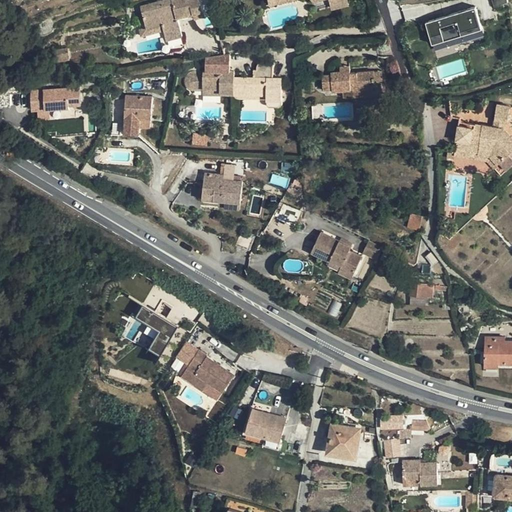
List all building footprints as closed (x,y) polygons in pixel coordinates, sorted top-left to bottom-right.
[(142,11),(147,28),(147,30),(165,25),(167,32),(170,41),(187,36),(183,22),(181,16),(175,0),(166,0),(132,10),(133,14),(142,11)] [(175,0),(181,16),(195,12),(205,9),(204,5),(202,0),(175,0)] [(488,1),(487,0),(476,0),(466,8),(457,18),(461,23),(488,1)] [(207,14),(205,9),(195,12),(197,18),(207,14)] [(183,22),(197,18),(195,12),(181,16),(183,22)] [(144,39),(167,32),(165,25),(147,30),(147,28),(141,30),(144,39)] [(231,58),(207,58),(207,75),(204,75),(204,76),(195,76),(193,76),(191,78),(189,79),(188,83),(187,85),(188,87),(190,90),(192,92),(194,93),(195,86),(203,86),(203,93),(220,93),(220,96),(235,96),(267,97),(268,102),(282,102),(282,87),(273,86),(273,81),(235,79),(230,79),(230,74),(231,58)] [(376,93),(375,83),(374,72),(350,73),(350,71),(340,71),(332,72),(332,74),(322,75),(324,90),(333,89),(333,91),(343,91),(350,91),(351,95),(376,93)] [(78,104),(77,89),(30,94),(31,104),(37,103),(38,111),(69,108),(69,105),(78,104)] [(9,94),(0,94),(0,106),(10,106),(9,94)] [(153,98),(125,97),(125,118),(139,119),(139,127),(151,128),(151,120),(152,120),(153,98)] [(282,102),(268,102),(268,108),(268,109),(269,110),(281,110),(282,109),(283,108),(282,102)] [(511,109),(497,107),(495,122),(504,123),(510,124),(511,109)] [(460,123),(456,149),(480,152),(480,154),(490,156),(499,164),(501,162),(508,169),(510,167),(511,165),(511,138),(504,129),(494,128),(460,123)] [(502,175),(508,169),(501,162),(499,164),(490,156),(480,154),(480,152),(456,149),(455,157),(472,160),(489,162),(502,175)] [(243,180),(243,165),(235,165),(235,180),(243,180)] [(241,202),(243,183),(243,182),(224,180),(218,180),(218,175),(204,174),(204,184),(203,192),(214,193),(214,200),(241,202)] [(351,200),(352,199),(344,198),(342,208),(355,210),(357,201),(351,200)] [(423,216),(411,213),(408,226),(420,229),(422,221),(423,216)] [(465,227),(461,231),(469,240),(473,236),(465,227)] [(349,247),(319,231),(310,250),(328,259),(329,257),(340,264),(339,266),(338,268),(351,274),(359,257),(348,251),(349,247)] [(368,239),(361,253),(375,260),(381,249),(368,239)] [(329,257),(328,259),(327,260),(339,266),(340,264),(329,257)] [(351,274),(338,268),(336,271),(349,278),(351,274)] [(412,284),(411,296),(425,297),(425,295),(429,296),(434,296),(435,285),(427,283),(426,286),(412,284)] [(429,305),(429,296),(425,295),(425,297),(411,296),(410,305),(429,305)] [(159,332),(148,350),(159,357),(177,327),(142,306),(135,317),(159,332)] [(148,326),(144,333),(154,338),(158,331),(148,326)] [(511,341),(506,341),(500,341),(500,337),(485,337),(485,366),(499,366),(499,363),(511,362),(511,341)] [(177,356),(188,364),(198,350),(187,342),(177,356)] [(188,364),(181,374),(217,400),(233,376),(206,356),(207,355),(198,350),(188,364)] [(262,415),(263,411),(253,408),(246,431),(266,437),(264,444),(279,449),(282,441),(288,418),(268,413),(267,416),(262,415)] [(390,432),(399,431),(403,431),(403,427),(411,426),(410,418),(402,418),(403,419),(390,420),(390,432)] [(414,421),(411,431),(430,431),(426,421),(414,421)] [(357,429),(333,425),(329,452),(342,454),(343,451),(352,452),(354,444),(355,443),(357,429)] [(412,438),(411,431),(403,431),(399,431),(400,439),(412,438)] [(53,445),(46,450),(53,459),(59,453),(53,445)] [(245,457),(247,451),(237,449),(236,454),(245,457)] [(403,462),(403,468),(404,485),(438,484),(437,463),(421,463),(421,460),(403,460),(403,462)] [(511,496),(511,475),(497,474),(494,495),(511,496)] [(200,508),(203,492),(194,490),(191,505),(200,508)] [(476,505),(476,490),(466,491),(467,505),(476,505)]
